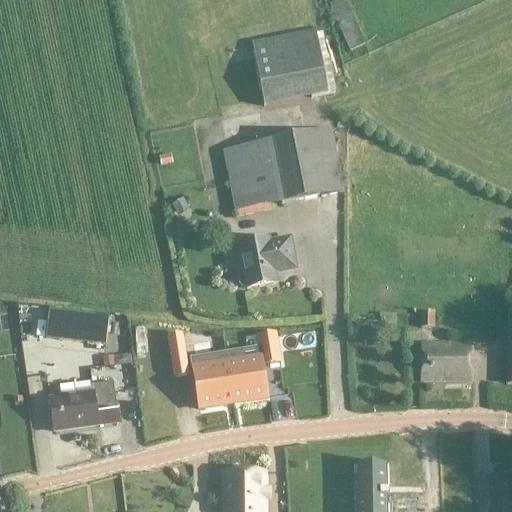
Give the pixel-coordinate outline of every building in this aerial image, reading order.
[(365,46),(345,0),(344,0),(331,6),(351,52),(365,46)] [(316,32),(251,44),(264,108),(329,95),(316,32)] [(330,130),(222,152),(235,214),(281,205),(281,207),(344,195),(330,130)] [(281,272),(282,274),(297,271),(291,239),(269,243),(269,240),(239,246),(244,272),(240,273),(238,276),(240,285),(243,288),(246,287),(247,290),(277,285),(275,273),(281,272)] [(49,313),(46,340),(106,347),(109,320),(49,313)] [(420,314),(420,330),(434,330),(434,314),(420,314)] [(280,364),(276,334),(263,336),(267,366),(280,364)] [(244,352),(243,336),(222,336),(223,353),(244,352)] [(471,384),(471,346),(421,346),(420,384),(471,384)] [(236,353),(225,354),(232,402),(241,401),(242,404),(267,400),(260,360),(237,364),(236,353)] [(189,377),(185,354),(170,356),(174,379),(189,377)] [(190,361),(199,411),(224,407),(224,404),(232,402),(225,354),(190,361)] [(113,357),(103,358),(104,368),(115,366),(113,357)] [(9,384),(26,384),(26,370),(9,370),(9,384)] [(163,424),(156,376),(126,380),(133,428),(163,424)] [(54,434),(119,425),(113,384),(92,387),(93,396),(50,402),(54,434)] [(357,499),(358,499),(357,511),(385,511),(386,499),(387,499),(387,493),(386,493),(385,467),(358,467),(358,466),(357,466),(357,485),(360,485),(361,495),(357,495),(357,499)] [(221,511),(264,511),(264,474),(221,475),(221,511)] [(511,511),(511,477),(489,479),(491,504),(495,503),(495,508),(492,508),(492,511),(511,511)]
